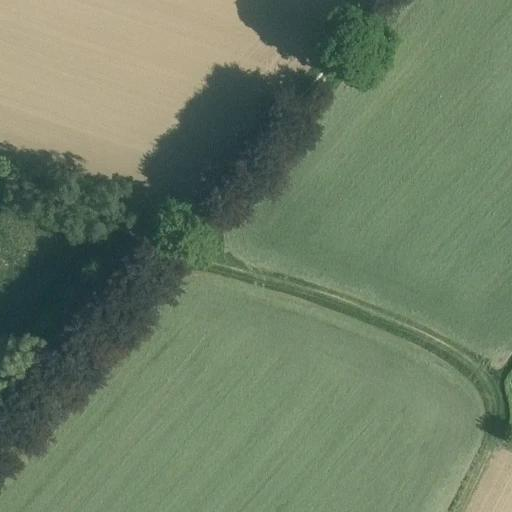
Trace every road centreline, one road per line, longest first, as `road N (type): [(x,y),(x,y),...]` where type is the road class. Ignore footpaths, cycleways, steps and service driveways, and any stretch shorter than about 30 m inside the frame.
road 1 (track): [(0,435),(391,0)]
road 2 (track): [(457,511),(507,405),(503,386),(392,325),(255,282),(174,240)]
road 3 (unknown): [(174,240),(98,198),(0,161)]
